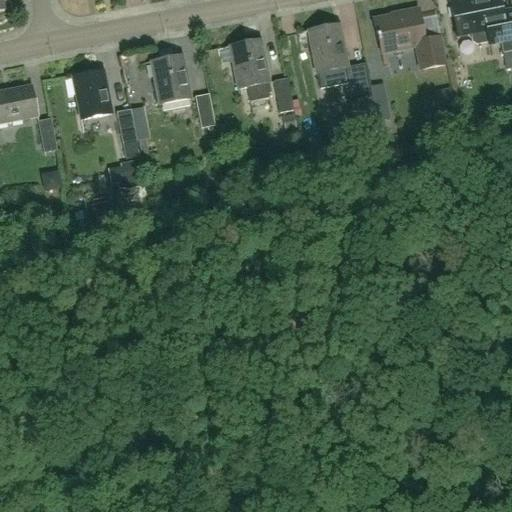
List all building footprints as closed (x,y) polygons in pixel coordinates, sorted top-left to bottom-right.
[(475,2),(451,6),(457,38),(472,36),(473,42),(478,46),(489,43),(490,47),(502,44),(504,56),(511,54),(511,9),(502,11),(499,0),(476,0),(475,0),(475,2)] [(386,19),(373,22),(377,44),(380,43),(383,55),(416,48),(421,72),(446,67),(440,39),(425,42),(418,11),(385,18),(386,19)] [(321,91),(350,85),(353,100),(350,101),(353,114),(376,109),(372,89),(367,65),(348,69),(340,27),(309,33),(317,76),(318,76),(321,91)] [(261,42),(230,48),(239,91),(249,89),(251,103),(271,99),(269,95),(272,95),(261,42)] [(182,57),(151,63),(160,106),(191,100),(182,57)] [(104,72),(63,80),(63,81),(66,81),(69,97),(77,96),(82,121),(113,114),(104,72)] [(289,80),(274,82),(280,114),(295,111),(289,80)] [(0,126),(38,119),(32,87),(0,93),(0,126)] [(384,87),(372,89),(376,109),(378,121),(390,119),(384,87)] [(210,95),(196,98),(202,130),(217,127),(210,95)] [(131,111),(118,114),(124,145),(138,143),(131,111)] [(52,120),(38,123),(44,154),(58,151),(52,120)]
